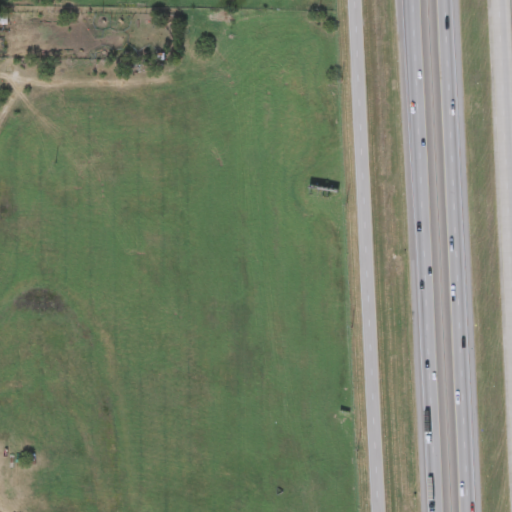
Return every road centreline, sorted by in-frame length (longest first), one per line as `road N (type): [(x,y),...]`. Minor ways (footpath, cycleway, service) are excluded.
road 1 (secondary): [(356,0),(380,511)]
road 2 (motorway): [(412,0),(435,511)]
road 3 (motorway): [(468,511),(445,0)]
road 4 (secondary): [(511,187),(503,0)]
